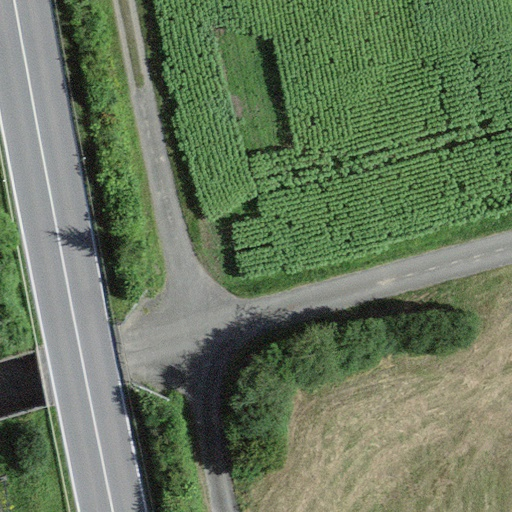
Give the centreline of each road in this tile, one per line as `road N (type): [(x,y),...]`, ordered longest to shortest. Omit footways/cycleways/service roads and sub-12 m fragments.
road 1 (unclassified): [(511,246),(0,388)]
road 2 (track): [(224,511),(125,0)]
road 3 (tertiary): [(112,511),(17,0)]
